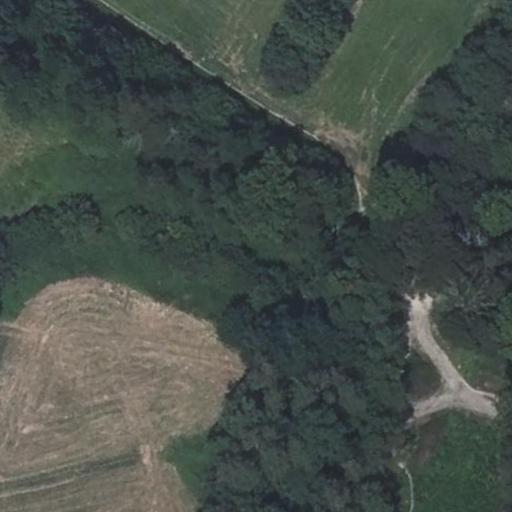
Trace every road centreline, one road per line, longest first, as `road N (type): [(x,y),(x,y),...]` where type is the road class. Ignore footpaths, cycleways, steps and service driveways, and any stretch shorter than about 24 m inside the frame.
road 1 (track): [(370,237),(368,208),(334,163),(240,115),(64,0)]
road 2 (track): [(370,237),(374,279),(364,327),(389,473),(373,511)]
road 3 (track): [(511,412),(471,416),(438,339),(374,279)]
road 4 (track): [(471,416),(410,395),(307,404)]
